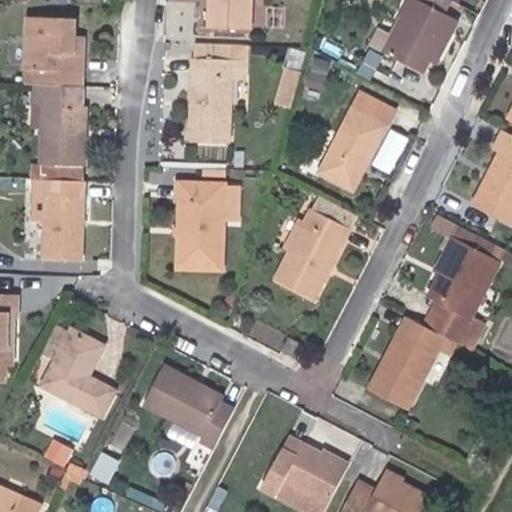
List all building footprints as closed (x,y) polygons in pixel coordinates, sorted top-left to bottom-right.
[(251,30),(251,0),(209,0),(208,28),(251,30)] [(441,54),(459,21),(456,20),(464,5),(458,2),(454,0),(409,0),(392,34),(382,52),(423,73),(430,61),(435,51),(441,54)] [(76,18),(28,17),(25,84),(34,84),(83,86),(85,36),(76,36),(76,18)] [(382,52),(392,34),(380,28),(371,46),(382,52)] [(232,80),(233,44),(197,42),(196,58),(193,58),(190,142),(230,143),(232,80)] [(246,80),(247,44),(233,44),(232,80),(246,80)] [(304,62),(307,49),(282,48),(281,59),(283,60),(285,61),(304,62)] [(436,65),(441,54),(435,51),(430,61),(436,65)] [(291,105),(301,71),(289,67),(284,86),(281,86),(277,101),(291,105)] [(326,91),(330,77),(309,71),(305,86),(326,91)] [(83,106),(83,86),(34,84),(33,128),(43,129),(41,164),(85,166),(87,106),(83,106)] [(361,179),(389,125),(396,110),(361,91),(353,106),(352,107),(318,173),(350,190),(357,176),(361,179)] [(391,167),(412,138),(398,128),(377,157),(391,167)] [(511,135),(503,131),(493,149),(500,152),(473,205),(511,225),(511,135)] [(85,181),(85,166),(41,164),(40,179),(85,181)] [(354,192),(361,179),(357,176),(350,190),(354,192)] [(82,261),(85,181),(40,179),(34,179),(33,221),(44,222),(43,260),(82,261)] [(225,188),(225,184),(180,182),(180,200),(179,229),(177,268),(223,270),(224,219),(225,188)] [(238,219),(239,188),(225,188),(224,219),(238,219)] [(358,215),(319,194),(311,209),(351,229),(358,215)] [(314,300),(351,229),(311,209),(305,221),(289,252),(275,280),(314,300)] [(506,250),(439,215),(432,229),(446,236),(452,239),(452,238),(500,262),(506,250)] [(289,252),(305,221),(300,219),(284,249),(289,252)] [(446,236),(440,248),(445,251),(452,239),(446,236)] [(500,262),(452,238),(452,239),(445,251),(435,270),(441,273),(429,295),(438,300),(424,326),(446,338),(469,349),(482,323),(472,318),(501,263),(500,262)] [(14,348),(14,317),(18,317),(18,297),(0,296),(0,363),(9,364),(9,349),(14,348)] [(408,410),(446,338),(424,326),(407,317),(369,389),(408,410)] [(57,359),(70,334),(58,327),(45,352),(57,359)] [(89,376),(105,346),(72,329),(70,334),(57,359),(42,385),(103,417),(116,391),(89,376)] [(289,337),(282,351),(298,359),(306,345),(289,337)] [(215,448),(236,409),(222,402),(200,391),(203,386),(164,366),(144,405),(203,436),(200,441),(215,448)] [(509,387),(493,378),(484,395),(499,403),(509,387)] [(225,397),(203,386),(200,391),(222,402),(225,397)] [(33,448),(37,439),(23,434),(20,442),(33,448)] [(58,438),(50,454),(67,463),(75,447),(58,438)] [(326,509),(348,467),(321,453),(303,444),(297,455),(292,464),(279,456),(262,488),(277,496),(283,486),(326,509)] [(292,464),(297,455),(283,449),(279,456),(292,464)] [(349,464),(323,449),(321,453),(348,467),(349,464)] [(109,482),(119,462),(103,453),(92,474),(109,482)] [(90,472),(71,463),(67,471),(83,478),(86,479),(90,472)] [(405,480),(387,470),(385,473),(404,482),(405,480)] [(83,478),(67,471),(59,489),(65,492),(70,480),(80,485),(83,478)] [(423,511),(431,497),(404,482),(385,473),(376,490),(358,480),(341,511),(423,511)] [(40,511),(43,506),(0,486),(0,511),(40,511)] [(323,511),(326,509),(283,486),(277,496),(307,511),(323,511)] [(277,496),(262,488),(257,496),(272,504),(277,496)]
